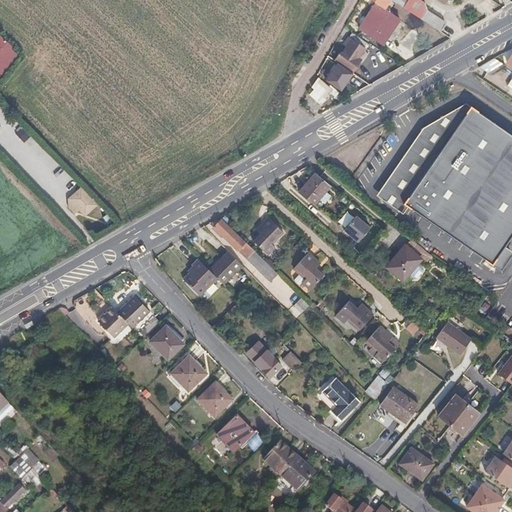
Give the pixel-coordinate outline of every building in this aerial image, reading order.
[(385,10),(390,0),(370,0),(370,1),(375,3),(358,28),(381,43),(391,29),(393,30),(400,19),(385,10)] [(390,0),(435,28),(440,20),(439,17),(423,7),(419,0),(390,0)] [(370,45),(353,32),(349,38),(347,37),(345,41),(349,43),(342,52),(339,50),(335,57),(352,70),(357,63),(356,61),(365,49),(366,50),(370,45)] [(0,70),(13,57),(2,46),(0,47),(0,70)] [(329,56),(327,59),(342,69),(343,67),(329,56)] [(497,56),(482,65),(489,76),(503,67),(497,56)] [(342,69),(327,59),(320,69),(328,76),(329,75),(334,79),(342,69)] [(325,82),(321,77),(313,85),(322,94),(330,87),(325,82)] [(421,131),(373,198),(400,216),(403,212),(485,271),(511,232),(511,140),(462,106),(421,131)] [(330,185),(316,173),(300,192),(314,204),(330,185)] [(81,187),(69,198),(80,210),(92,199),(81,187)] [(263,211),(251,223),(256,227),(249,234),(261,247),(269,240),(265,235),(269,231),(271,232),(278,226),(263,211)] [(359,242),(371,228),(357,216),(345,230),(359,242)] [(278,274),(223,219),(215,227),(238,250),(246,258),(270,282),(278,274)] [(411,238),(405,245),(421,259),(426,264),(432,256),(411,238)] [(387,266),(403,280),(407,275),(419,262),(421,259),(405,245),(387,266)] [(243,264),(228,251),(209,269),(217,277),(224,283),(243,264)] [(322,275),(314,268),(319,263),(307,253),(293,268),(298,274),(301,272),(306,276),(301,282),(309,290),(322,275)] [(209,269),(198,258),(192,264),(195,267),(184,279),(200,295),(217,277),(209,269)] [(423,266),(419,262),(407,275),(412,279),(417,279),(424,271),(423,266)] [(301,272),(298,274),(293,280),(298,285),(301,282),(306,276),(301,272)] [(128,322),(133,327),(149,312),(135,297),(118,312),(128,322)] [(302,312),(309,305),(302,297),(294,304),(302,312)] [(352,302),(337,315),(344,322),(349,318),(354,323),(352,325),(358,332),(374,317),(363,305),(358,309),(352,302)] [(118,312),(113,307),(97,320),(113,337),(128,322),(118,312)] [(155,316),(138,333),(144,339),(161,322),(155,316)] [(471,339),(447,322),(436,338),(460,355),(471,339)] [(169,359),(184,344),(167,326),(152,340),(169,359)] [(382,328),(367,341),(372,347),(368,350),(381,364),(400,347),(382,328)] [(287,367),(292,373),(303,362),(291,350),(287,355),(293,361),(287,367)] [(261,355),(255,361),(270,376),(281,365),(271,355),(266,360),(261,355)] [(188,390),(206,373),(190,357),(173,374),(188,390)] [(511,384),(511,357),(499,374),(511,384)] [(368,389),(376,398),(388,384),(379,375),(368,389)] [(338,376),(325,390),(338,403),(333,409),(343,418),(361,399),(338,376)] [(216,384),(198,400),(214,418),(232,401),(216,384)] [(395,387),(382,404),(406,422),(419,404),(395,387)] [(439,416),(451,425),(468,404),(456,394),(439,416)] [(451,425),(464,435),(480,414),(468,404),(451,425)] [(237,417),(216,435),(232,452),(252,433),(237,417)] [(511,439),(503,453),(511,459),(511,439)] [(281,476),(298,457),(280,442),(264,461),(281,476)] [(412,447),(401,463),(423,478),(434,462),(412,447)] [(38,452),(31,458),(41,469),(48,463),(38,452)] [(32,469),(18,454),(16,456),(21,463),(12,471),(21,481),(32,469)] [(511,466),(495,454),(484,469),(510,487),(511,483),(511,466)] [(315,472),(298,457),(281,476),(298,491),(315,472)] [(32,469),(21,481),(16,485),(22,491),(38,475),(32,469)] [(481,485),(474,495),(496,510),(503,501),(481,485)] [(0,511),(5,511),(2,508),(13,497),(15,499),(21,492),(15,486),(0,501),(0,511)] [(333,511),(351,511),(354,509),(336,495),(327,507),(333,511)] [(494,511),(496,510),(474,495),(466,507),(473,511),(494,511)]
